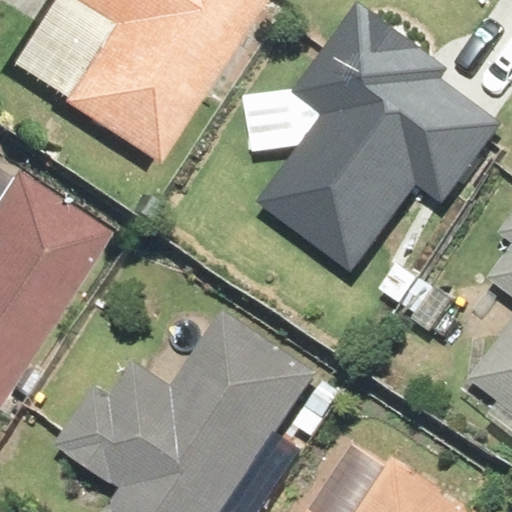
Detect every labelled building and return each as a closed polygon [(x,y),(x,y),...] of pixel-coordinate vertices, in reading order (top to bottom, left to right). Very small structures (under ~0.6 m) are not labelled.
[(0,71),(141,164),(248,0),(37,0),(0,58),(0,71)] [(440,207),(496,132),(435,87),(446,73),(358,8),(292,97),(245,101),(248,154),(299,152),(258,206),(349,274),(414,188),(440,207)] [(0,164),(0,378),(97,228),(0,164)] [(511,213),(495,236),(511,248),(486,281),(511,300),(511,318),(465,382),(511,417),(511,213)] [(457,307),(396,263),(374,295),(435,338),(457,307)] [(171,391),(133,365),(110,400),(93,388),(52,450),(117,493),(103,511),(229,511),(297,411),(321,374),(224,310),(171,391)] [(474,511),(394,457),(356,511),(474,511)]
